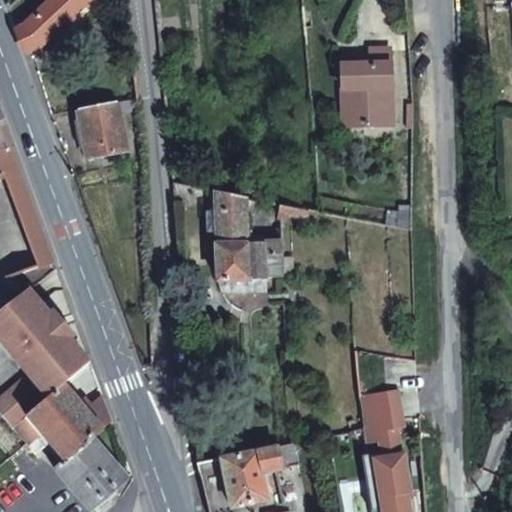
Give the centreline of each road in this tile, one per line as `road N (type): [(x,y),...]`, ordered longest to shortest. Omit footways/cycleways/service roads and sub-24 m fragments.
road 1 (residential): [(434,0),(463,511)]
road 2 (unclassified): [(147,438),(164,421),(167,377),(139,0)]
road 3 (secondary): [(147,438),(8,64)]
